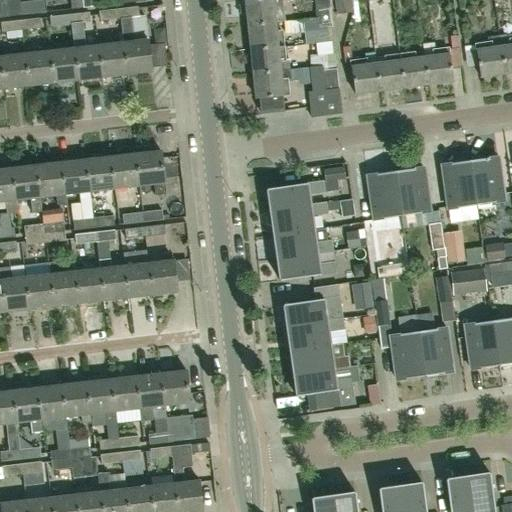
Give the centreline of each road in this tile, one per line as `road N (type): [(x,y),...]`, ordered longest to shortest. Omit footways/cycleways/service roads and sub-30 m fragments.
road 1 (tertiary): [(238,458),(212,156)]
road 2 (residential): [(511,114),(212,156)]
road 3 (residential): [(511,401),(324,428),(308,447)]
road 4 (residential): [(308,447),(330,464),(511,439)]
road 5 (residential): [(0,359),(186,338)]
road 6 (residential): [(0,134),(169,115)]
road 7 (tertiary): [(212,156),(199,0)]
